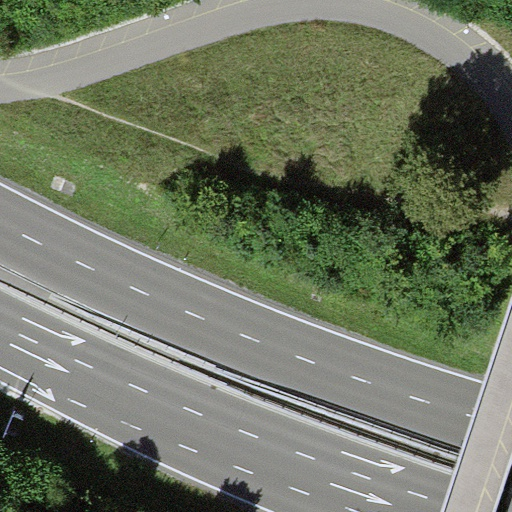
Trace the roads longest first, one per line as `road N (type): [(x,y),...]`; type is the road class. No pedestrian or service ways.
road 1 (secondary): [(511,427),(197,315),(0,221)]
road 2 (secondary): [(0,331),(286,465),(416,511)]
